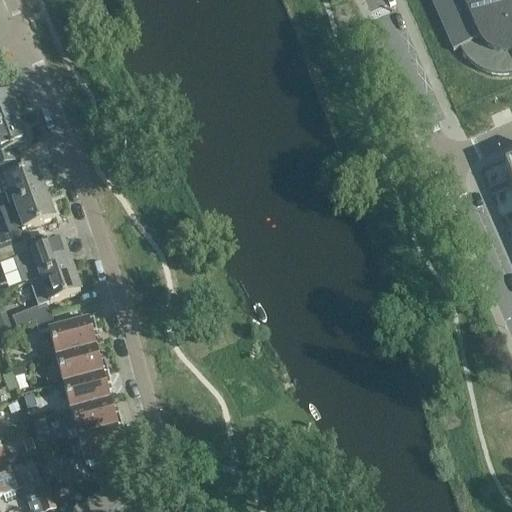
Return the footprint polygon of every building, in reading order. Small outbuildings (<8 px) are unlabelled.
[(453,53),(460,50),(462,54),(464,58),(466,60),(469,63),(472,66),(476,70),(480,72),(482,73),(487,75),(493,77),(496,77),(499,78),(502,78),(508,77),(511,76),(511,0),(431,0),(454,52),(453,52),(453,53)] [(0,129),(19,122),(10,97),(0,100),(0,129)] [(0,170),(20,164),(16,152),(28,148),(19,122),(0,129),(0,170)] [(511,161),(503,165),(511,184),(511,161)] [(6,196),(10,208),(45,196),(36,170),(6,181),(11,195),(6,196)] [(45,196),(10,208),(14,220),(19,218),(24,232),(54,221),(45,196)] [(0,252),(24,244),(20,233),(0,239),(0,252)] [(0,252),(0,266),(28,256),(24,244),(0,252)] [(32,270),(37,281),(71,269),(62,244),(32,254),(37,268),(32,270)] [(71,269),(37,281),(30,284),(39,309),(46,307),(80,295),(71,269)] [(17,332),(35,324),(51,318),(46,307),(39,309),(13,320),(17,332)] [(49,333),(57,360),(95,349),(91,335),(97,333),(94,320),(56,331),(51,318),(35,324),(38,333),(42,335),(49,333)] [(57,360),(64,386),(108,374),(105,362),(99,363),(95,349),(57,360)] [(64,386),(71,413),(110,402),(106,388),(111,387),(108,374),(64,386)] [(71,413),(78,440),(122,428),(119,415),(113,417),(110,402),(71,413)] [(122,428),(78,440),(85,467),(89,466),(90,470),(100,467),(99,463),(124,456),(120,442),(126,440),(122,428)] [(0,469),(11,465),(9,461),(5,463),(0,451),(0,469)] [(11,465),(0,469),(0,500),(4,499),(5,502),(15,498),(14,494),(24,490),(14,464),(11,465)] [(55,511),(47,489),(37,493),(43,511),(55,511)]
